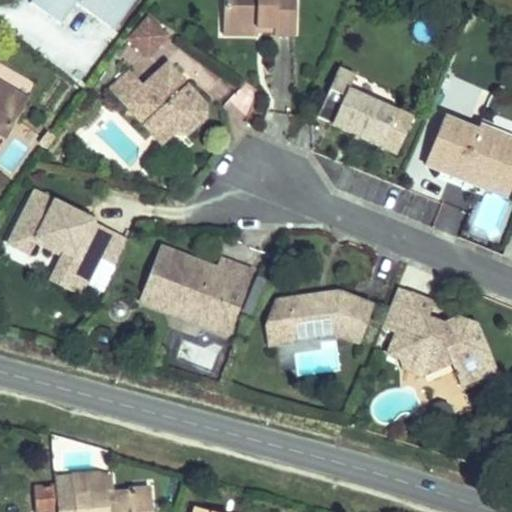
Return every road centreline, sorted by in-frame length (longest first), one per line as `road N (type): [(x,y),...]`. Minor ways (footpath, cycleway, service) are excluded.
road 1 (secondary): [(0,368),(496,511)]
road 2 (residential): [(260,181),(511,280)]
